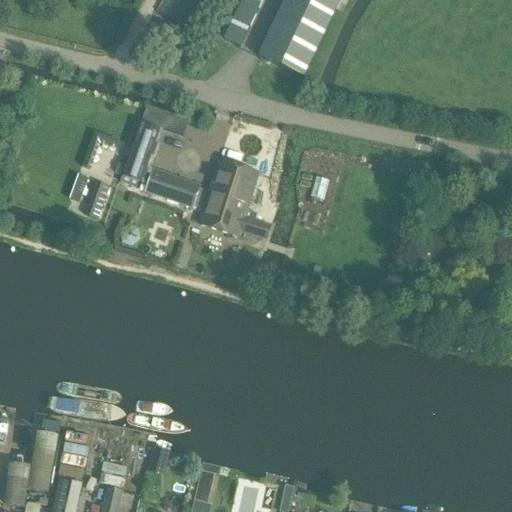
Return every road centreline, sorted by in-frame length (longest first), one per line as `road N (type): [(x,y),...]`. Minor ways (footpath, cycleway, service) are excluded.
road 1 (tertiary): [(511,166),(0,42)]
road 2 (track): [(511,350),(124,268),(0,231)]
